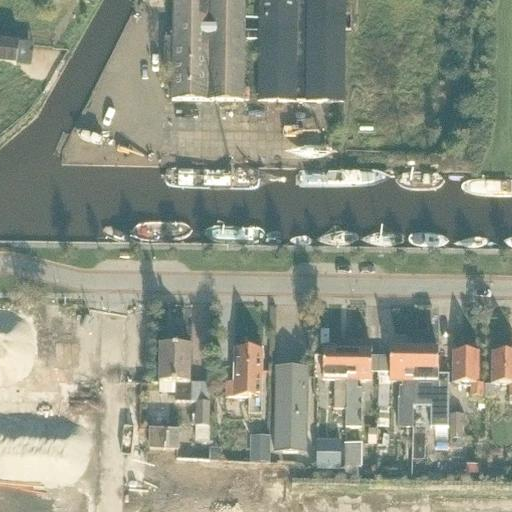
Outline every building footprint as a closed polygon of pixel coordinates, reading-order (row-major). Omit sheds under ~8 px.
[(244,34),(244,0),(173,0),(173,43),(165,43),(165,76),(172,76),(172,103),(191,103),(243,104),(244,43),(260,43),(259,104),(345,105),(346,31),(346,0),(260,0),(260,34),(244,34)] [(0,65),(16,67),(18,44),(0,42),(0,65)] [(38,368),(38,316),(0,315),(0,377),(37,378),(37,388),(74,388),(74,368),(38,368)] [(190,405),(191,386),(189,386),(189,350),(159,349),(158,386),(174,386),(174,404),(190,405)] [(335,412),(345,412),(348,412),(348,351),(324,351),(323,381),(335,382),(335,412)] [(357,384),(361,384),(361,382),(371,382),(372,352),(348,351),(348,412),(345,412),(345,431),(360,431),(361,393),(356,393),(357,384)] [(262,374),(262,368),(260,368),(261,352),(236,352),(236,385),(226,385),(226,400),(248,400),(248,416),(260,416),(261,374),(262,374)] [(412,430),(412,410),(414,352),(390,352),(390,360),(389,383),(407,383),(407,389),(400,389),(399,430),(412,430)] [(414,352),(412,410),(430,410),(430,430),(448,430),(449,377),(437,376),(438,353),(414,352)] [(482,399),(482,387),(477,387),(478,355),(454,355),(453,387),(470,387),(470,399),(482,399)] [(511,399),(511,355),(492,355),(492,387),(510,387),(510,400),(511,399)] [(389,388),(389,383),(390,360),(378,359),(377,410),(389,410),(389,388)] [(305,456),(307,370),(277,369),(275,455),(305,456)] [(195,405),(209,405),(210,388),(192,388),(192,405),(195,405)] [(484,388),(484,401),(494,401),(494,388),(484,388)] [(195,405),(195,429),(209,430),(209,405),(195,405)] [(449,417),(449,452),(462,453),(462,417),(449,417)] [(209,430),(195,429),(194,445),(209,445),(209,430)] [(369,432),(368,449),(377,449),(377,433),(369,432)] [(177,452),(178,434),(149,433),(149,452),(177,452)] [(268,466),(269,442),(256,441),(255,453),(252,453),(252,465),(268,466)] [(340,473),(341,444),(316,443),(316,473),(340,473)] [(343,447),(343,483),(359,483),(359,470),(361,470),(361,447),(343,447)] [(210,452),(209,467),(222,467),(222,453),(210,452)]
